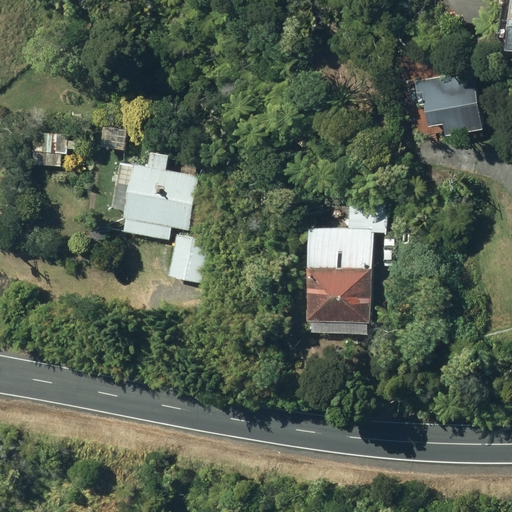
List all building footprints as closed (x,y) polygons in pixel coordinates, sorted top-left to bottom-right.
[(431,102),(435,124),(449,121),(452,134),(489,127),(478,73),(454,78),(453,74),(420,80),(425,103),(431,102)] [(111,126),(108,145),(129,147),(131,129),(111,126)] [(74,132),(48,131),(47,165),(66,165),(67,151),(73,152),(73,146),(79,147),(80,139),(74,138),(74,132)] [(140,162),(127,230),(175,239),(177,225),(196,228),(206,174),(172,168),(175,153),(156,150),(153,165),(140,162)] [(380,227),(320,225),(317,318),(378,321),(380,227)] [(207,282),(215,240),(181,234),(174,276),(207,282)]
